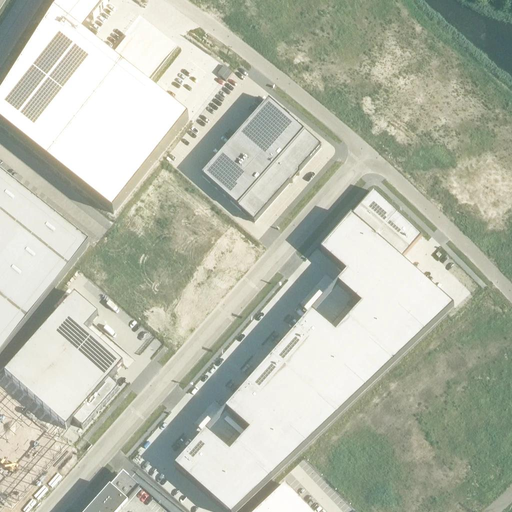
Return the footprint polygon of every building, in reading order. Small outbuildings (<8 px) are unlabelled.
[(0,124),(113,215),(189,120),(83,36),(108,4),(103,0),(63,0),(0,99),(0,124)] [(269,101),(202,177),(254,224),(321,148),(269,101)] [(0,357),(90,245),(0,173),(0,357)] [(206,434),(175,469),(223,511),(239,511),(454,309),(401,262),(421,239),(374,194),(321,253),(347,276),(337,286),(362,308),(336,337),(312,315),(226,412),(250,434),(231,456),(206,434)] [(203,209),(170,246),(205,277),(238,240),(203,209)] [(146,225),(118,256),(156,290),(177,309),(194,290),(205,277),(170,246),(146,225)] [(0,499),(12,510),(70,445),(60,436),(73,422),(83,430),(119,389),(110,381),(123,365),(85,331),(98,316),(75,296),(0,379),(0,499)] [(166,511),(129,479),(116,494),(110,489),(90,511),(166,511)] [(310,511),(286,486),(258,511),(310,511)]
